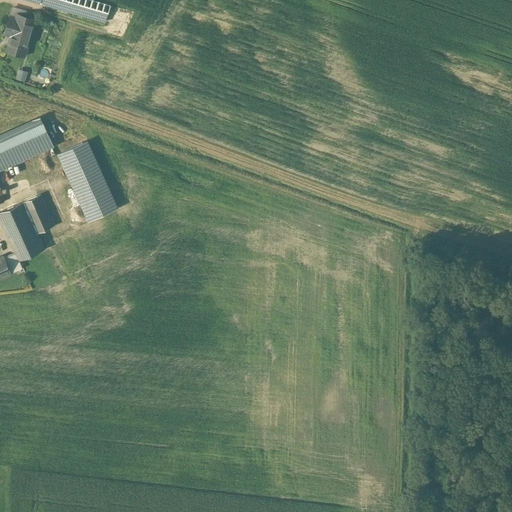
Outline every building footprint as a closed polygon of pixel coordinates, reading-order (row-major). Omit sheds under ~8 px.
[(92,0),(31,0),(105,21),(110,5),(92,0)] [(34,22),(16,17),(16,18),(9,16),(4,33),(11,35),(7,51),(24,56),(34,22)] [(27,80),(29,70),(20,68),(17,78),(27,80)] [(40,117),(0,135),(0,168),(53,145),(40,117)] [(87,141),(59,153),(89,220),(117,207),(87,141)] [(40,162),(0,171),(0,202),(3,202),(0,186),(43,176),(40,162)] [(40,194),(0,211),(0,218),(6,231),(31,220),(37,232),(54,225),(50,217),(40,194)] [(61,212),(50,217),(54,225),(65,220),(61,212)] [(31,220),(6,231),(19,260),(44,248),(41,242),(37,232),(31,220)] [(4,255),(0,257),(0,277),(11,273),(4,255)]
